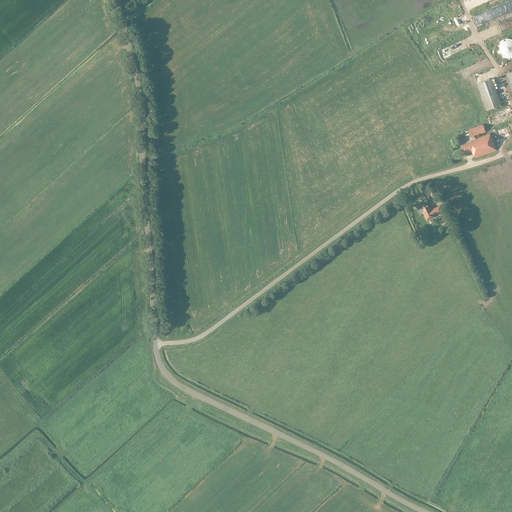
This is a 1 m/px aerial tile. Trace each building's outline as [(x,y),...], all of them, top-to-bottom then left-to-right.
[(482,22),(497,17),(496,15),(509,11),(508,6),(480,15),(482,22)] [(497,33),(511,27),(511,19),(496,26),(498,29),(496,30),(497,33)] [(467,47),(475,44),(471,36),(464,40),(467,47)] [(455,54),(467,48),(463,39),(451,45),(455,54)] [(507,39),(505,39),(503,40),(501,41),(499,42),(498,44),(497,46),(497,48),(497,51),(497,53),(498,55),(500,57),(501,58),(503,59),(505,59),(506,60),(508,60),(509,60),(511,59),(511,58),(511,40),(509,39),(507,39)] [(441,50),(444,58),(454,55),(451,47),(441,50)] [(492,79),(477,84),(487,110),(501,105),(492,79)] [(483,125),(468,130),(471,137),(485,132),(483,125)] [(471,142),(462,145),(464,153),(471,150),(474,158),(496,150),(490,134),(471,141),(471,142)] [(434,190),(429,193),(432,198),(437,195),(434,190)] [(426,220),(434,217),(433,215),(442,211),(440,205),(434,208),(434,209),(431,211),(430,209),(431,209),(427,201),(420,204),(424,212),(423,213),(426,220)]
